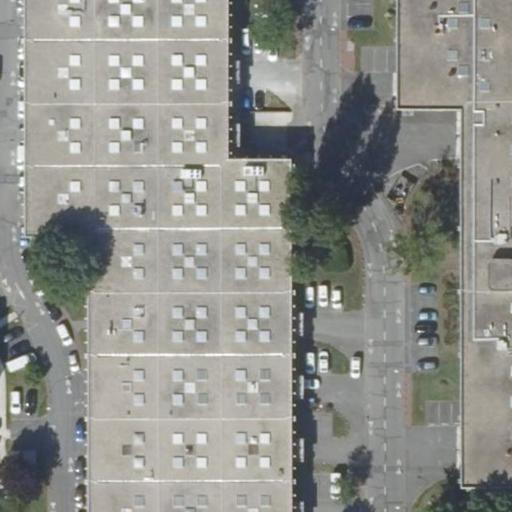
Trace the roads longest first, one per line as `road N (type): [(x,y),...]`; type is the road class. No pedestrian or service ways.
road 1 (unclassified): [(384,511),(381,247),(324,129),(323,0)]
road 2 (unclassified): [(5,0),(3,259),(52,355),(57,511)]
